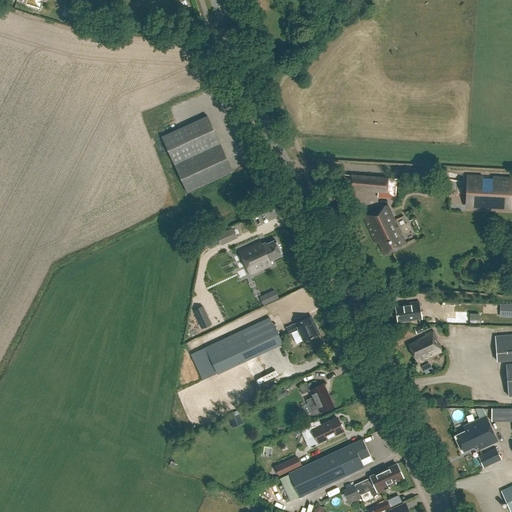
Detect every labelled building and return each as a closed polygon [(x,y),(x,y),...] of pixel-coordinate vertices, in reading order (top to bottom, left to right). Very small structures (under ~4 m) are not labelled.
[(233,173),(219,143),(206,114),(160,136),(187,194),(233,173)] [(351,175),(344,174),(343,188),(350,189),(351,175)] [(465,205),(511,207),(511,202),(511,177),(493,177),(493,179),(483,178),(483,176),(467,176),(466,186),(465,205)] [(378,177),(377,193),(377,197),(395,198),(396,197),(397,179),(378,177)] [(405,244),(386,204),(363,215),(376,242),(378,241),(384,254),(405,244)] [(234,239),(229,230),(217,236),(221,245),(234,239)] [(261,242),(239,253),(250,274),(271,264),(270,261),(282,255),(276,240),(263,246),(261,242)] [(275,290),(269,293),(273,300),(278,298),(275,290)] [(396,307),(397,312),(398,322),(421,319),(418,302),(403,304),(403,306),(396,307)] [(511,304),(500,304),(499,318),(511,317),(511,304)] [(467,312),(447,311),(447,324),(449,324),(467,325),(467,312)] [(218,374),(254,357),(282,344),(273,324),(272,325),(269,317),(205,348),(190,355),(202,380),(217,373),(218,374)] [(208,317),(199,321),(202,329),(211,324),(208,317)] [(319,334),(312,319),(308,321),(307,318),(286,327),(289,333),(298,329),(304,341),(319,334)] [(424,331),(421,326),(414,329),(416,334),(424,331)] [(437,339),(433,331),(421,337),(421,338),(417,340),(417,341),(409,345),(415,360),(421,357),(422,360),(442,351),(439,344),(438,345),(435,339),(437,339)] [(511,335),(495,337),(497,362),(511,360),(511,335)] [(249,370),(253,379),(258,377),(254,368),(249,370)] [(313,415),(320,412),(334,406),(323,383),(316,387),(313,381),(299,387),(302,394),(310,390),(313,397),(306,401),(313,415)] [(279,398),(288,394),(285,389),(277,393),(276,391),(270,394),(272,399),(279,396),(279,398)] [(511,420),(511,408),(491,409),(491,421),(511,420)] [(228,417),(231,425),(241,421),(238,413),(228,417)] [(498,441),(486,416),(466,425),(465,431),(454,436),(462,452),(474,447),(475,449),(478,448),(479,450),(498,441)] [(302,427),(308,438),(315,435),(318,442),(343,431),(343,429),(343,427),(342,424),(340,423),(338,418),(321,425),(318,419),(302,427)] [(363,467),(360,459),(369,455),(362,440),(289,474),(299,497),(363,467)] [(501,459),(496,448),(478,456),(484,467),(501,459)] [(279,476),(302,465),(298,456),(275,467),(279,476)] [(227,478),(238,481),(243,467),(232,463),(227,478)] [(396,464),(376,473),(369,476),(370,477),(354,484),(354,485),(343,490),(347,500),(360,495),(363,501),(373,497),(372,496),(378,493),(378,492),(389,488),(388,486),(396,483),(395,481),(403,478),(396,464)] [(264,476),(272,472),(270,467),(262,471),(264,476)] [(281,478),(291,500),(299,497),(289,475),(281,478)] [(511,511),(511,486),(510,488),(501,492),(510,511),(511,511)] [(266,495),(265,500),(279,504),(280,499),(266,495)] [(474,499),(477,511),(487,509),(484,497),(474,499)] [(367,511),(378,511),(389,507),(386,501),(366,510),(367,511)] [(408,511),(405,503),(388,510),(389,511),(408,511)]
